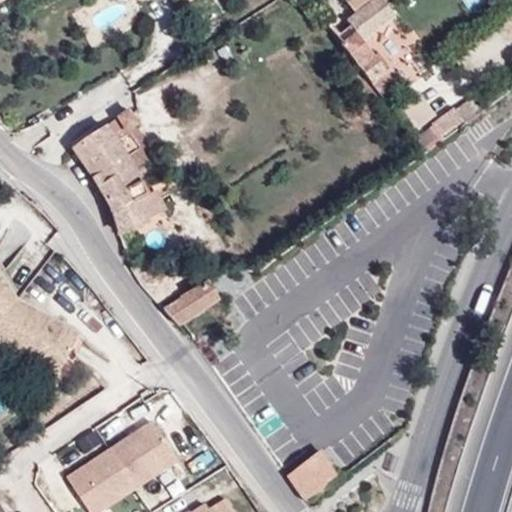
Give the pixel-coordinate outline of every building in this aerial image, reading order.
[(396,21),(381,0),(375,0),(346,21),(351,25),(357,32),(344,42),(341,44),(369,81),(385,70),(365,43),(396,21)] [(344,42),(357,32),(351,25),(338,35),(344,42)] [(435,130),(417,144),(425,154),(470,121),(460,107),(432,126),(435,130)] [(140,126),(129,109),(105,126),(134,170),(150,159),(132,131),(140,126)] [(105,126),(89,137),(120,180),(134,170),(105,126)] [(102,195),(117,228),(118,232),(143,221),(135,202),(142,199),(141,198),(148,195),(141,183),(127,192),(120,180),(89,137),(72,149),(102,195)] [(118,232),(121,239),(153,226),(142,199),(135,202),(143,221),(118,232)] [(229,271),(237,267),(232,261),(225,266),(229,271)] [(83,336),(19,302),(0,271),(0,346),(59,379),(83,336)] [(219,301),(209,284),(165,310),(180,328),(184,326),(219,301)] [(151,419),(64,477),(87,511),(102,511),(179,461),(151,419)] [(307,505),(340,479),(319,452),(288,476),(307,505)] [(189,511),(237,511),(228,497),(208,509),(205,503),(189,511)]
